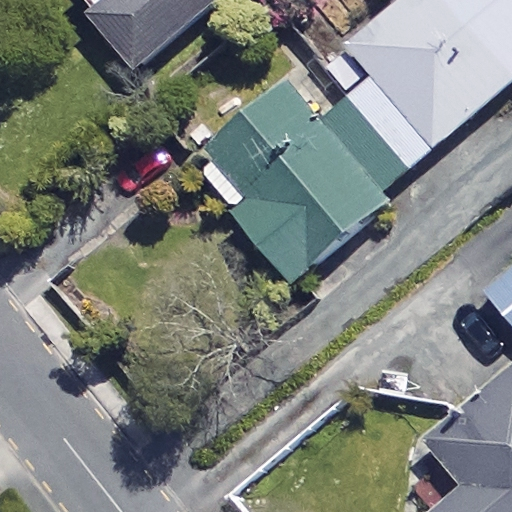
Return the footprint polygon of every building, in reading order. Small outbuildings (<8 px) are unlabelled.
[(87,0),(152,77),(242,0),(87,0)] [(418,172),(424,179),(466,144),(477,157),(504,135),(493,121),(511,105),(511,0),(424,0),(336,75),(363,107),(418,172)] [(206,178),(308,299),(406,217),(389,196),(418,172),(363,107),(338,129),(307,93),(206,178)] [(511,282),(497,295),(511,312),(511,282)] [(511,511),(511,390),(443,451),(477,490),(451,511),(511,511)]
